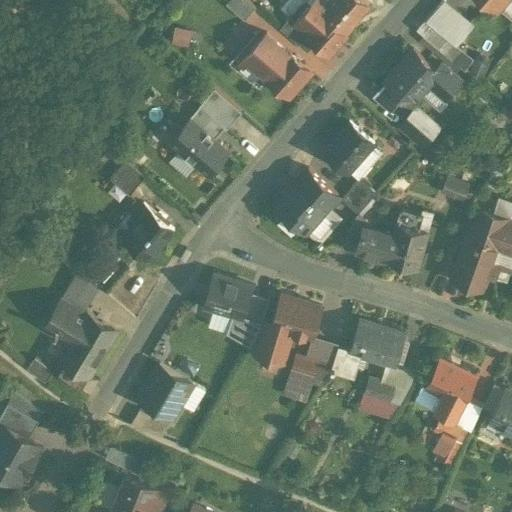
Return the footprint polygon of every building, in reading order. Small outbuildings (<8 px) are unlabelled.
[(256,5),(249,0),(228,0),(226,3),(244,19),(256,5)] [(329,0),(321,10),(311,2),(295,20),(294,22),(315,41),(330,53),(347,34),(344,31),(369,4),(364,0),(329,0)] [(308,0),(311,2),(321,10),(329,0),(308,0)] [(476,54),(460,41),(478,20),(454,0),(440,0),(420,24),(479,75),(493,58),(481,48),(476,54)] [(295,20),(290,16),(280,26),(307,50),(315,41),(294,22),(295,20)] [(178,22),(173,38),(191,43),(195,27),(178,22)] [(311,70),(267,31),(246,55),(290,94),(311,70)] [(413,47),(401,61),(402,62),(387,79),(386,78),(385,79),(412,103),(430,82),(445,95),(460,77),(442,61),(436,67),(413,47)] [(213,86),(199,102),(226,125),(240,109),(213,86)] [(199,102),(166,138),(208,175),(231,149),(215,136),(226,125),(199,102)] [(440,125),(417,106),(408,116),(430,136),(440,125)] [(350,119),(325,148),(349,170),(350,169),(371,145),(374,141),(350,119)] [(371,145),(350,169),(359,176),(379,153),(371,145)] [(127,158),(111,176),(130,193),(145,175),(127,158)] [(309,166),(275,204),(305,230),(339,192),(309,166)] [(469,183),(447,174),(441,189),(463,198),(469,183)] [(376,191),(359,176),(350,186),(367,202),(376,191)] [(367,202),(350,186),(341,197),(358,212),(359,211),(367,202)] [(174,226),(144,201),(133,213),(139,218),(125,234),(149,255),(174,226)] [(366,225),(364,225),(357,248),(359,249),(418,266),(428,229),(418,226),(423,212),(402,206),(397,220),(393,233),(366,225)] [(511,218),(483,208),(478,223),(474,221),(470,233),(468,232),(452,276),(483,287),(488,273),(495,275),(499,264),(511,268),(511,264),(511,218)] [(353,218),(343,246),(358,251),(359,249),(357,248),(364,225),(366,225),(368,219),(359,211),(358,212),(353,218)] [(253,282),(215,270),(204,303),(205,303),(233,312),(242,314),(250,290),(253,282)] [(250,290),(242,315),(242,314),(233,312),(227,330),(250,343),(256,332),(270,296),(250,290)] [(322,304),(283,291),(273,323),(312,335),(322,304)] [(88,309),(87,311),(61,296),(44,324),(57,332),(60,327),(73,335),(54,369),(81,389),(117,327),(88,309)] [(406,330),(360,316),(350,347),(339,343),(331,368),(354,376),(362,352),(396,362),(406,330)] [(319,359),(296,351),(283,391),(304,398),(312,373),(314,373),(319,359)] [(477,372),(442,354),(427,383),(427,384),(459,400),(462,401),(477,372)] [(53,368),(35,355),(28,365),(46,379),(53,368)] [(194,380),(160,361),(139,395),(153,404),(173,415),(194,380)] [(396,382),(369,374),(364,389),(391,398),(396,382)] [(459,400),(427,384),(427,383),(423,381),(415,398),(431,406),(434,401),(454,410),(459,400)] [(511,389),(505,386),(490,418),(511,428),(511,389)] [(391,398),(364,389),(361,400),(387,409),(391,398)] [(39,418),(8,400),(0,414),(0,425),(2,427),(5,423),(29,436),(39,418)] [(173,415),(153,404),(149,411),(140,406),(131,421),(162,434),(173,415)] [(463,423),(441,412),(434,427),(442,431),(455,437),(456,437),(463,423)] [(29,436),(5,423),(2,427),(0,431),(0,473),(1,471),(19,481),(25,469),(28,470),(37,453),(35,452),(40,443),(29,436)] [(455,437),(442,431),(437,442),(450,448),(455,437)] [(461,440),(456,437),(450,448),(450,449),(455,452),(461,440)] [(450,448),(437,442),(434,449),(446,455),(450,449),(450,448)] [(139,464),(142,451),(122,446),(118,459),(139,464)] [(169,489),(126,472),(112,506),(115,507),(128,511),(150,511),(154,505),(161,508),(169,489)] [(500,511),(485,511),(454,498),(447,511),(503,511),(501,511),(500,511)] [(215,511),(194,501),(188,511),(215,511)]
